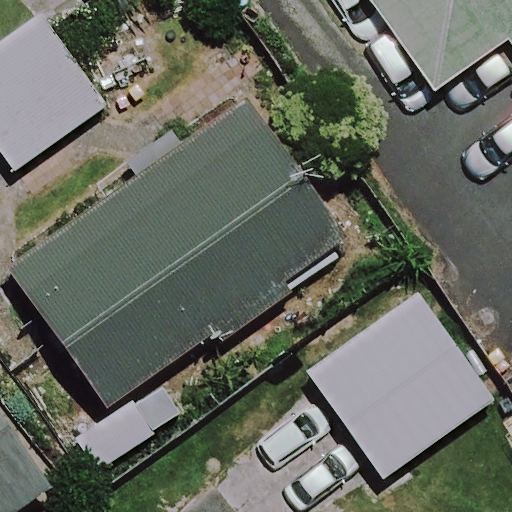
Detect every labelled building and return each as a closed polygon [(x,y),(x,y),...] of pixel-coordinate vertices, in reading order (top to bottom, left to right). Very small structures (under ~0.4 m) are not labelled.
[(99,0),(81,0),(88,8),(99,0)] [(503,49),(511,61),(511,0),(360,0),(429,100),(503,49)] [(100,114),(35,21),(0,45),(0,161),(11,177),(100,114)] [(99,417),(204,348),(211,359),(291,307),(284,296),(343,258),(254,122),(10,280),(99,417)] [(488,409),(413,300),(301,377),(376,486),(488,409)] [(0,511),(23,511),(41,500),(0,441),(0,511)]
